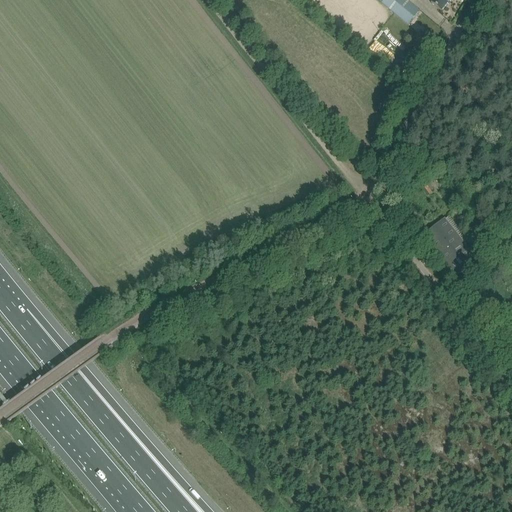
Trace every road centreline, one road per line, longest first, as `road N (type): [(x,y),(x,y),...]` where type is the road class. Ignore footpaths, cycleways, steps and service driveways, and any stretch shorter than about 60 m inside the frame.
road 1 (motorway): [(210,511),(96,384),(18,315)]
road 2 (motorway): [(180,511),(18,315)]
road 3 (track): [(364,194),(211,0)]
road 4 (unclassified): [(511,381),(374,208)]
road 5 (motorway): [(0,343),(142,511)]
